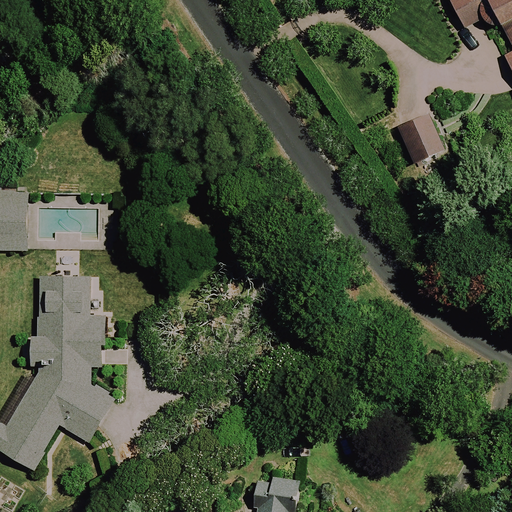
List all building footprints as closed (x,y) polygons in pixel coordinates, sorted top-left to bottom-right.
[(496,14),(502,27),(511,47),(511,52),(501,58),(511,80),(511,0),(451,0),(465,29),(496,14)] [(446,151),(431,116),(399,131),(415,166),(446,151)] [(36,210),(28,210),(28,194),(0,192),(0,251),(34,253),(36,210)] [(42,278),(39,336),(35,336),(34,368),(0,428),(0,450),(37,471),(62,427),(91,444),(117,397),(93,383),(94,366),(100,366),(102,317),(92,317),(93,280),(42,278)] [(306,511),(310,485),(261,478),(256,511),(306,511)]
